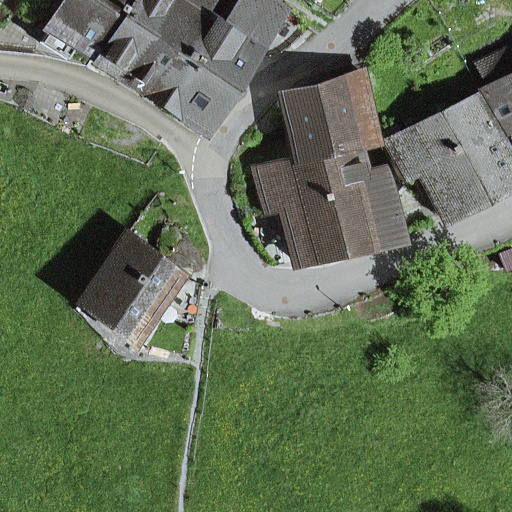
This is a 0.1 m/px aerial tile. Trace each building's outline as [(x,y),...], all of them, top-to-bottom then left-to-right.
[(73,48),(91,60),(130,0),(67,0),(47,31),(73,48)] [(130,0),(91,60),(117,77),(168,0),(130,0)] [(168,0),(117,77),(157,103),(209,24),(199,17),(210,0),(168,0)] [(266,0),(235,0),(217,29),(209,24),(157,103),(200,131),(252,53),(281,9),(266,0)] [(273,55),(297,37),(305,26),(281,9),(252,53),(273,55)] [(64,62),(73,48),(47,31),(38,44),(64,62)] [(511,50),(479,66),(489,88),(480,92),(498,131),(511,124),(511,50)] [(293,168),(357,154),(377,149),(362,73),(279,99),(291,159),(293,168)] [(419,172),(443,218),(511,182),(511,166),(475,95),(381,143),(401,181),(419,172)] [(357,154),(293,168),(291,159),(252,168),(262,215),(282,211),(294,263),(402,239),(386,170),(362,175),(357,154)] [(131,339),(180,274),(128,236),(79,301),(131,339)] [(511,251),(496,258),(501,271),(511,267),(511,251)]
